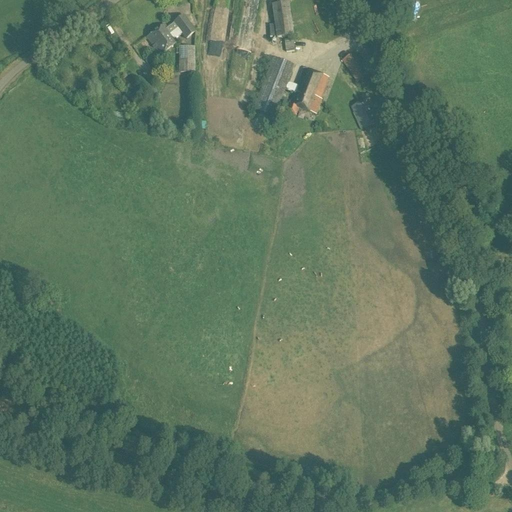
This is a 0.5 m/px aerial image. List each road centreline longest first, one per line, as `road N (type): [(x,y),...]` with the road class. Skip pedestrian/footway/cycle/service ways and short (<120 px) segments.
road 1 (track): [(0,370),(123,437),(358,508),(413,491),(511,479)]
road 2 (unclassified): [(511,469),(491,401),(471,274),(337,0)]
road 3 (unclassified): [(0,90),(117,0)]
